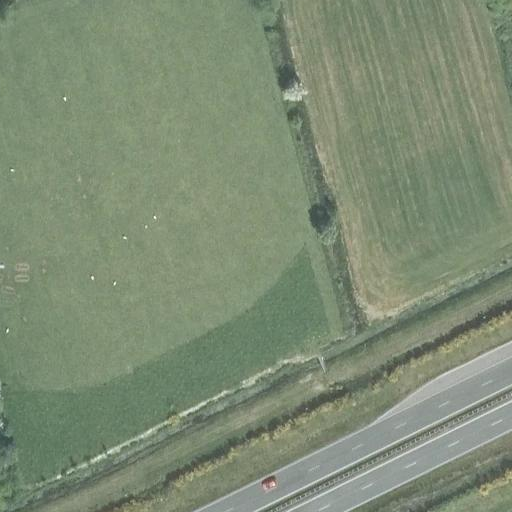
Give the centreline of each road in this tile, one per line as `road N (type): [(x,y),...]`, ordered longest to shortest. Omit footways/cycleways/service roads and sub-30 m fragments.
road 1 (trunk): [(511,372),(228,511)]
road 2 (trunk): [(317,511),(511,416)]
